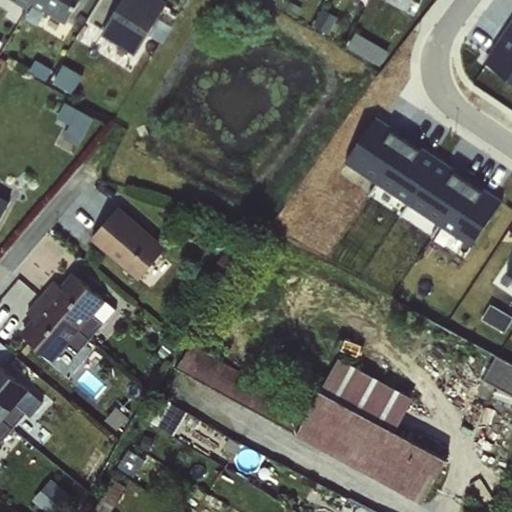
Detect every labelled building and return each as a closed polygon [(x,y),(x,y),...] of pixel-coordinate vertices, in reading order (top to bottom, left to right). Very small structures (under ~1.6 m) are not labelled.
[(33,1),(33,0),(13,0),(27,8),(33,1)] [(33,0),(33,1),(67,21),(80,0),(33,0)] [(169,2),(165,0),(122,0),(102,34),(138,55),(169,2)] [(71,98),(62,114),(76,121),(68,135),(83,143),(100,114),(71,98)] [(0,233),(17,196),(0,188),(0,233)] [(122,212),(94,245),(153,295),(175,269),(164,259),(170,252),(122,212)] [(75,277),(23,336),(56,365),(68,352),(78,361),(106,329),(96,320),(108,306),(75,277)] [(168,343),(158,356),(170,366),(181,354),(168,343)] [(192,346),(182,369),(274,412),(284,389),(192,346)] [(490,380),(511,388),(511,359),(500,354),(490,380)] [(345,355),(304,436),(432,499),(454,454),(404,429),(422,393),(345,355)] [(0,367),(0,447),(2,449),(29,419),(19,410),(32,396),(0,367)] [(160,397),(145,421),(177,441),(192,418),(160,397)] [(107,425),(120,437),(132,424),(120,412),(107,425)]
